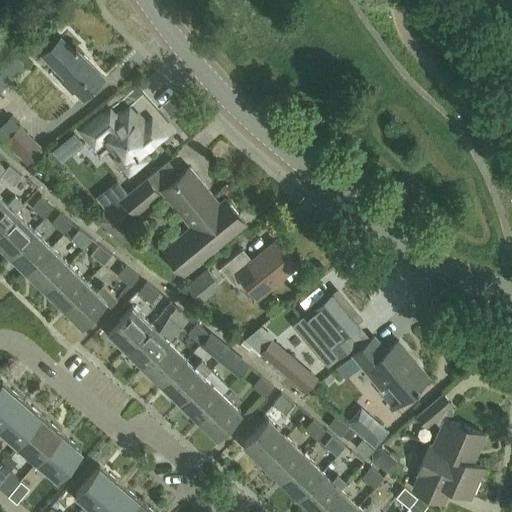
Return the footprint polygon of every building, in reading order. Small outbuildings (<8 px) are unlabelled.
[(84,95),(104,75),(76,47),(78,45),(76,43),(73,45),(61,33),(43,51),(66,74),(63,77),(74,88),(76,86),(84,95)] [(9,95),(0,104),(0,115),(8,123),(22,107),(9,95)] [(138,152),(163,131),(152,117),(146,122),(130,103),(117,114),(110,106),(84,128),(95,142),(108,131),(124,150),(118,155),(130,169),(143,158),(138,152)] [(3,141),(12,149),(28,133),(19,124),(3,141)] [(23,175),(10,164),(1,175),(14,186),(23,175)] [(164,246),(174,258),(183,269),(184,270),(246,219),(225,194),(219,199),(190,164),(162,187),(191,223),(164,246)] [(146,176),(121,197),(133,212),(135,214),(160,193),(146,176)] [(24,201),(15,193),(7,200),(0,193),(0,225),(16,209),(24,201)] [(45,215),(52,206),(53,205),(40,195),(32,205),(45,215)] [(133,212),(121,197),(94,218),(173,282),(183,269),(174,258),(173,260),(123,220),(133,212)] [(0,225),(0,241),(10,251),(34,226),(16,209),(0,225)] [(65,231),(72,222),(73,221),(60,211),(52,221),(65,231)] [(10,251),(28,268),(51,244),(34,226),(10,251)] [(84,247),(91,238),(92,237),(80,226),(71,236),(84,247)] [(299,268),(300,267),(276,238),(247,262),(238,252),(221,265),(235,282),(242,276),(258,295),(296,264),(299,268)] [(104,262),(111,253),(112,252),(99,242),(91,252),(104,262)] [(45,286),(69,261),(51,244),(28,268),(45,286)] [(45,286),(63,303),(87,279),(69,261),(45,286)] [(139,273),(126,263),(118,273),(131,283),(139,273)] [(220,281),(208,267),(188,284),(200,298),(220,281)] [(103,282),(97,288),(87,279),(63,303),(82,321),(105,298),(110,303),(117,296),(103,282)] [(146,280),(138,290),(151,300),(159,290),(146,280)] [(338,334),(360,316),(337,288),(298,320),(299,321),(306,316),(321,335),(315,340),(330,358),(347,344),(338,334)] [(126,346),(150,321),(132,303),(108,328),(126,346)] [(190,315),(177,305),(169,315),(181,325),(190,315)] [(126,346),(144,363),(168,339),(150,321),(126,346)] [(201,341),(208,332),(209,331),(196,321),(188,331),(201,341)] [(200,344),(219,360),(230,347),(211,331),(200,344)] [(381,384),(387,379),(401,396),(390,405),(391,406),(415,386),(417,387),(419,385),(418,384),(429,375),(398,338),(387,347),(375,333),(353,351),(362,362),(381,384)] [(162,381),(186,356),(168,339),(144,363),(162,381)] [(272,340),(261,353),(306,391),(317,378),(272,340)] [(239,376),(249,363),(230,347),(219,360),(239,376)] [(351,371),(362,362),(353,351),(342,360),(351,371)] [(162,381),(180,398),(204,374),(186,356),(162,381)] [(62,364),(56,372),(71,382),(77,374),(62,364)] [(180,398),(198,416),(222,391),(204,374),(180,398)] [(273,385),(261,374),(252,384),(265,395),(273,385)] [(0,383),(0,423),(22,398),(2,381),(0,383)] [(355,417),(368,412),(360,390),(347,396),(355,417)] [(216,434),(240,409),(222,391),(198,416),(216,434)] [(281,391),(273,401),(286,412),(294,402),(281,391)] [(441,424),(433,443),(472,460),(485,432),(450,417),(453,409),(449,404),(451,401),(443,391),(418,413),(426,423),(434,415),(441,424)] [(0,423),(0,427),(18,443),(42,414),(22,398),(0,423)] [(18,443),(37,459),(61,431),(42,414),(18,443)] [(243,441),(261,459),(285,435),(267,417),(243,441)] [(317,438),(325,429),(326,428),(313,418),(305,428),(317,438)] [(61,431),(37,459),(57,476),(81,448),(61,431)] [(345,444),(332,434),(324,444),(336,454),(345,444)] [(261,459),(279,477),(303,452),(285,435),(261,459)] [(413,486),(433,495),(442,499),(449,485),(470,494),(483,465),(472,460),(433,443),(430,441),(417,471),(419,472),(413,486)] [(279,477),(297,494),(321,470),(303,452),(279,477)] [(0,481),(9,471),(0,463),(0,481)] [(76,492),(96,509),(120,481),(100,464),(76,492)] [(375,486),(383,476),(370,466),(362,475),(375,486)] [(315,511),(339,487),(321,470),(297,494),(315,511)] [(16,502),(29,487),(20,480),(7,495),(16,502)] [(96,509),(99,511),(126,511),(139,498),(120,481),(96,509)] [(409,507),(417,496),(404,486),(396,496),(409,507)] [(315,511),(349,511),(357,505),(339,487),(315,511)] [(422,511),(428,506),(418,497),(409,507),(414,511),(422,511)] [(156,511),(139,498),(126,511),(156,511)]
